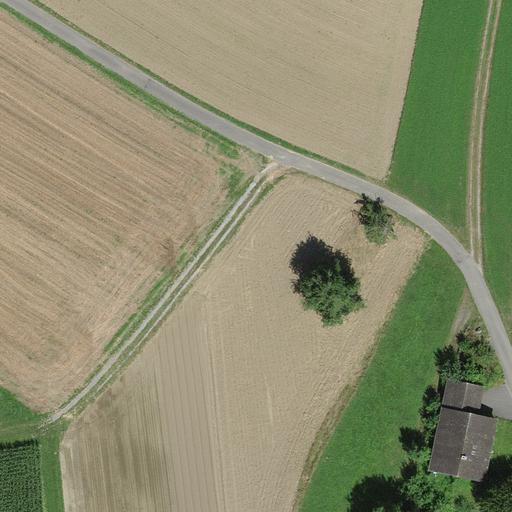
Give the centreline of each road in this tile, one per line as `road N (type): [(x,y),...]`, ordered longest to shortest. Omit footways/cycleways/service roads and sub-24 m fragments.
road 1 (track): [(411,209),(218,122),(17,0)]
road 2 (track): [(273,146),(127,363),(58,414),(0,431)]
road 3 (track): [(469,268),(475,125),(492,0)]
road 4 (residential): [(511,373),(469,268),(411,209)]
